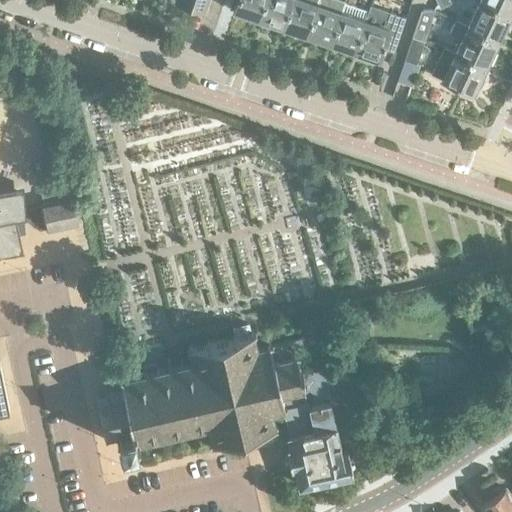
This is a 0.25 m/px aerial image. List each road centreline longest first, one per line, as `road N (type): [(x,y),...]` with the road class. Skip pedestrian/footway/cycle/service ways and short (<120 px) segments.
road 1 (residential): [(502,164),(5,0)]
road 2 (secondary): [(361,511),(511,418)]
